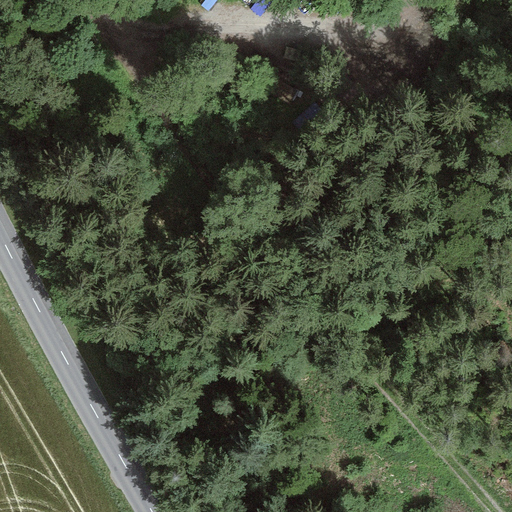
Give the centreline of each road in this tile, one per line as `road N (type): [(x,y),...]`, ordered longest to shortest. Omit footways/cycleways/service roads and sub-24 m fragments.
road 1 (track): [(96,0),(117,21),(179,41),(409,42)]
road 2 (tertiary): [(0,237),(158,511)]
